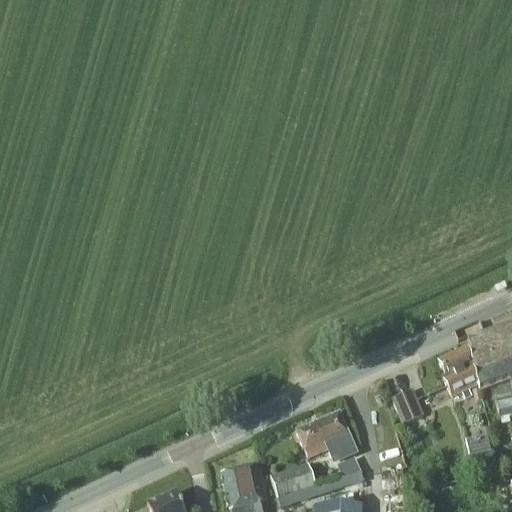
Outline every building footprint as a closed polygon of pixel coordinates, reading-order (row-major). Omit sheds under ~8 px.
[(511,325),(466,343),(467,350),(477,389),(478,392),(478,394),(509,382),(511,395),(511,399),(494,403),(497,421),(510,418),(511,418),(511,325)] [(468,393),(477,389),(467,350),(437,363),(445,380),(442,382),(451,401),(461,397),(463,403),(471,399),(468,393)] [(478,392),(471,394),(473,405),(481,404),(478,394),(478,392)] [(422,419),(410,393),(388,402),(400,429),(422,419)] [(346,435),(338,415),(294,434),(303,455),(304,454),(306,461),(342,445),(350,464),(354,463),(357,461),(349,442),(346,435)] [(472,479),(476,478),(478,489),(495,486),(493,475),(496,474),(490,451),(488,452),(485,438),(463,443),(472,479)] [(258,468),(258,467),(257,468),(232,474),(232,473),(231,473),(229,471),(223,472),(222,475),(220,476),(227,511),(230,511),(245,509),(245,511),(267,511),(258,468)] [(314,489),(306,467),(268,480),(275,502),(314,489)] [(146,511),(145,511),(181,511),(174,496),(145,509),(146,511)]
